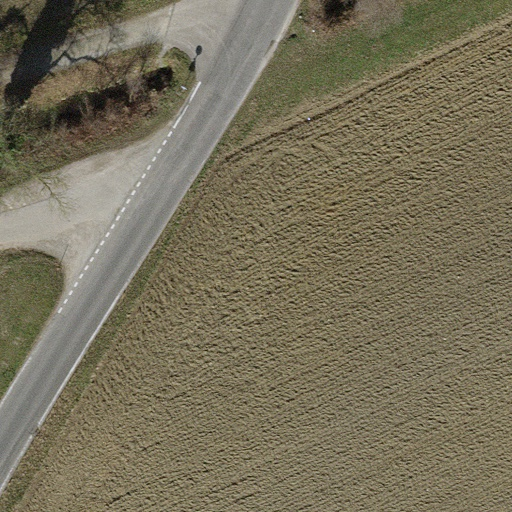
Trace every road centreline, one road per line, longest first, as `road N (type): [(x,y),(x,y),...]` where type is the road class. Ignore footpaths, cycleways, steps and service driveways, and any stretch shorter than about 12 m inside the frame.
road 1 (unclassified): [(276,0),(0,452)]
road 2 (track): [(0,78),(239,0)]
road 3 (track): [(0,230),(174,174)]
